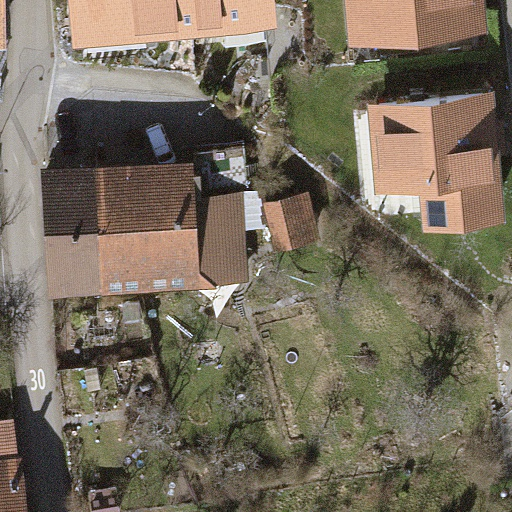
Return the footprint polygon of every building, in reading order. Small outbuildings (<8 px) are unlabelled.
[(266,0),(72,0),(76,40),(268,24),(266,0)] [(490,0),(349,0),(355,56),(494,43),(490,0)] [(511,226),(502,102),(373,112),(380,203),(425,200),(428,242),(511,235),(511,226)] [(194,165),(96,171),(102,280),(248,272),(244,197),(196,200),(194,165)] [(96,171),(43,173),(48,283),(102,280),(96,171)] [(315,203),(268,215),(280,264),(327,252),(315,203)] [(20,511),(12,432),(0,433),(0,511),(20,511)]
